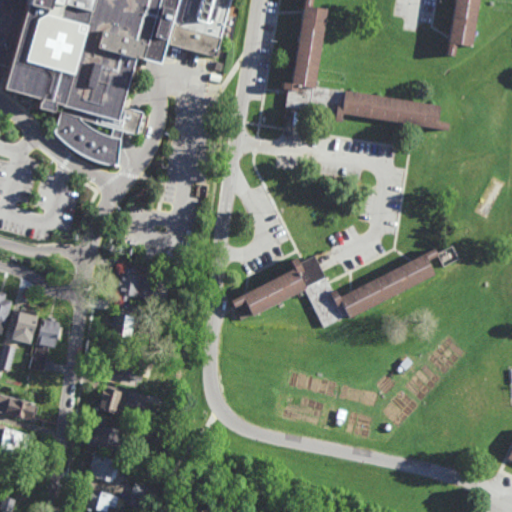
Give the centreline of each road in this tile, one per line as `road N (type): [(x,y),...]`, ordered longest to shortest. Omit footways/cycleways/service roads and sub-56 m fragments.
road 1 (residential): [(473,484),(248,434),(219,412)]
road 2 (residential): [(218,252),(256,0)]
road 3 (residential): [(82,296),(51,511)]
road 4 (residential): [(219,412),(209,350),(218,252)]
